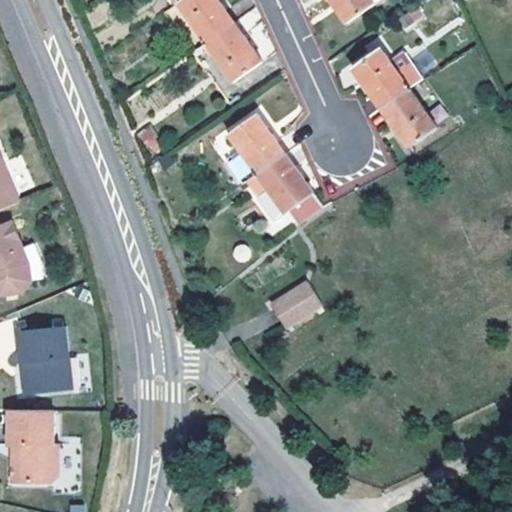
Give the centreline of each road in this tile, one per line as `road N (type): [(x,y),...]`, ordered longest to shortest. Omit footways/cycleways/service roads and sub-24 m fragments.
road 1 (tertiary): [(157,354),(122,220),(32,0)]
road 2 (unclassified): [(157,354),(199,363),(335,511)]
road 3 (tertiary): [(144,511),(156,469),(157,354)]
road 4 (residential): [(270,0),(333,142)]
